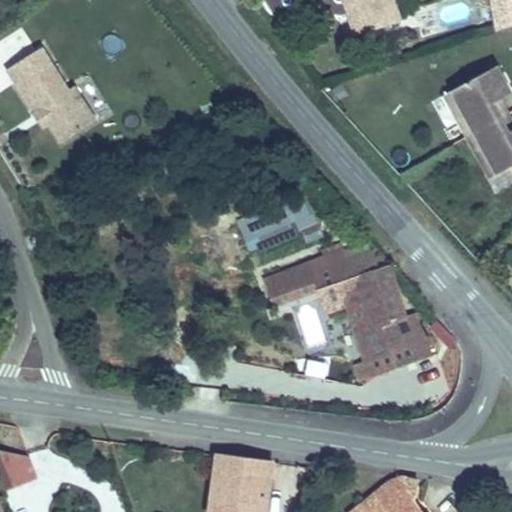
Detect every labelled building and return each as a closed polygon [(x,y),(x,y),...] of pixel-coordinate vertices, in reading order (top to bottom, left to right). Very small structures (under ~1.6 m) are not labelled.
[(401,19),(394,0),(344,0),(346,3),(355,0),(367,30),(401,19)] [(511,23),(511,0),(494,0),(500,27),(511,23)] [(38,118),(48,112),(69,142),(99,122),(81,91),(71,96),(44,55),(11,76),(38,118)] [(511,85),(503,69),(497,72),(511,100),(511,99),(511,85)] [(511,100),(497,72),(456,94),(463,107),(480,138),(511,119),(511,115),(505,104),(511,100)] [(463,107),(456,94),(448,98),(455,111),(463,107)] [(511,119),(480,138),(496,167),(503,179),(511,174),(511,119)] [(496,167),(489,171),(496,184),(503,179),(496,167)] [(251,251),(301,229),(308,245),(329,236),(313,201),(242,232),(251,251)] [(367,351),(414,330),(396,279),(389,273),(342,289),(367,351)] [(320,305),(298,307),(302,349),(324,347),(320,305)] [(420,347),(414,330),(367,351),(372,365),(420,347)] [(44,473),(38,456),(0,447),(0,462),(8,485),(44,473)] [(217,467),(211,511),(269,511),(275,475),(217,467)] [(413,511),(396,491),(389,490),(362,511),(413,511)]
